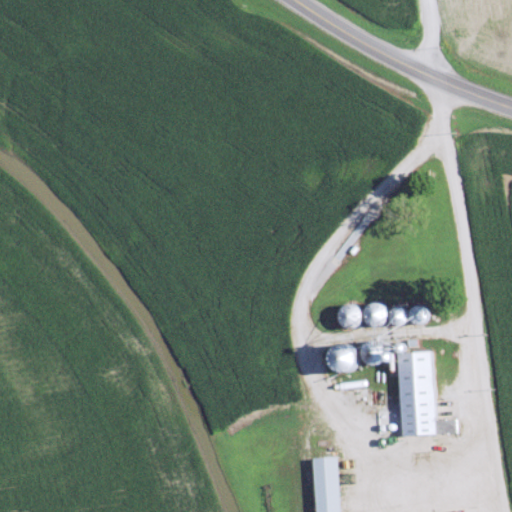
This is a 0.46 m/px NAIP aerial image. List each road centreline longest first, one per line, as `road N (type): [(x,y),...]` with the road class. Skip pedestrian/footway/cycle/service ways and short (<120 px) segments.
road 1 (residential): [(507,511),(436,79)]
road 2 (primary): [(296,0),(395,60),(511,106)]
